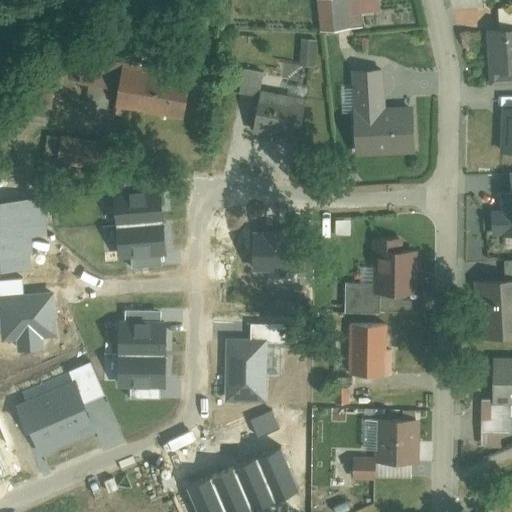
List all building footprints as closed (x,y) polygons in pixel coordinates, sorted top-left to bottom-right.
[(321,0),(323,20),(353,18),(352,6),(369,5),(368,0),(321,0)] [(511,19),(478,20),(479,73),(511,72),(511,19)] [(125,63),(116,107),(178,120),(187,76),(125,63)] [(355,153),(415,151),(413,104),(385,105),(384,66),(352,67),(355,153)] [(262,95),(255,134),(302,142),(309,103),(262,95)] [(511,99),(492,98),(490,141),(511,142),(511,99)] [(63,138),(59,165),(103,171),(106,144),(63,138)] [(511,183),(491,184),(492,225),(511,224),(511,183)] [(45,232),(41,198),(0,202),(0,267),(28,265),(25,234),(45,232)] [(166,218),(116,223),(119,260),(169,256),(166,218)] [(254,233),(255,268),(299,267),(298,233),(254,233)] [(346,281),(345,311),(379,312),(380,292),(416,293),(417,251),(401,251),(401,239),(372,239),(371,281),(346,281)] [(511,270),(475,272),(477,325),(511,323),(511,270)] [(54,292),(0,293),(0,319),(1,339),(56,337),(54,292)] [(167,321),(119,320),(119,386),(167,387),(167,321)] [(387,326),(350,326),(350,371),(387,371),(387,326)] [(265,400),(266,338),(226,338),(225,400),(265,400)] [(511,347),(483,346),(482,393),(511,393),(511,347)] [(76,379),(16,405),(34,447),(95,421),(76,379)] [(421,420),(380,419),(380,459),(419,461),(421,420)] [(284,440),(188,480),(201,511),(260,511),(306,493),(284,440)] [(359,458),(358,478),(379,479),(380,459),(359,458)]
